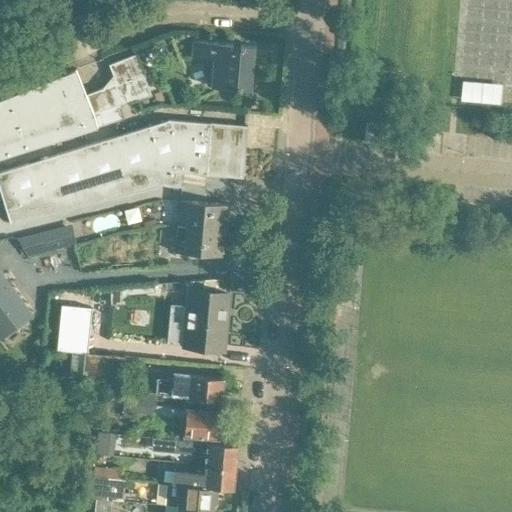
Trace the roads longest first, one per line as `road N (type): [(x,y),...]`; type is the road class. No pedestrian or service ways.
road 1 (residential): [(270,511),(267,465),(298,158)]
road 2 (residential): [(67,50),(172,12),(311,23)]
road 3 (residential): [(511,177),(298,158)]
road 4 (residential): [(298,158),(311,23)]
